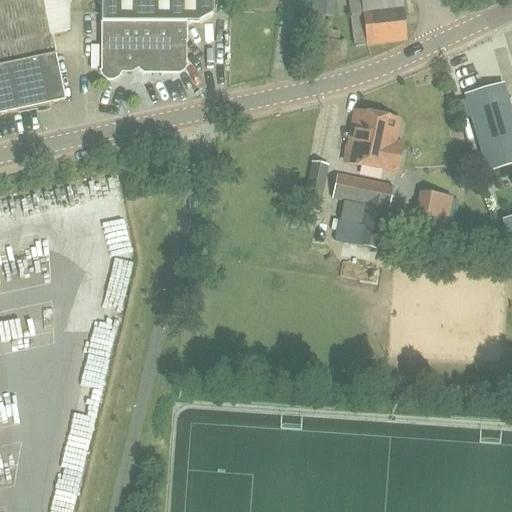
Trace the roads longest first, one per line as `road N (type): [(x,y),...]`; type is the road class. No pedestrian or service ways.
road 1 (unclassified): [(120,511),(208,114)]
road 2 (unclassified): [(208,114),(351,81),(442,42)]
road 3 (unclassified): [(0,158),(208,114)]
